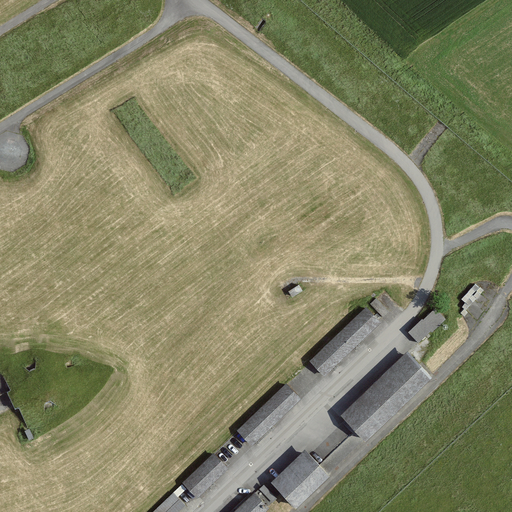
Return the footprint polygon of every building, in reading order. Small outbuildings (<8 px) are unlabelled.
[(476,280),(460,298),(468,305),(484,288),(476,280)] [(367,302),(311,360),(328,376),(384,318),(367,302)] [(408,329),(419,340),(445,315),(435,304),(408,329)] [(410,346),(343,412),(368,437),(434,371),(410,346)] [(287,379),(238,428),(256,446),(305,396),(287,379)] [(309,447),(276,479),(296,500),(330,468),(309,447)] [(216,451),(183,481),(198,498),(231,468),(216,451)] [(257,488),(231,511),(266,511),(273,505),(257,488)]
